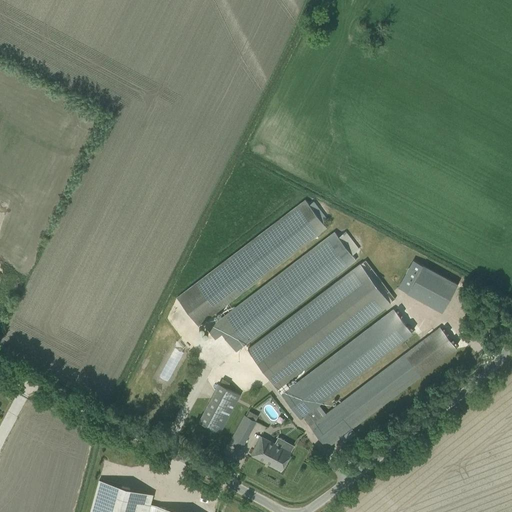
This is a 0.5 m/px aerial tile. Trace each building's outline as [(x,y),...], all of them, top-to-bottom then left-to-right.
[(327,219),(314,201),(309,205),(305,200),(177,297),(198,325),(326,228),(322,223),(327,219)] [(335,231),(222,317),(214,323),(207,329),(215,339),(222,333),(236,351),(356,259),(335,231)] [(247,349),(282,395),(290,389),(285,383),(395,300),(365,260),(247,349)] [(398,287),(433,307),(442,312),(457,284),(422,265),(413,260),(398,287)] [(290,389),(282,395),(300,418),(302,416),(310,426),(325,414),(317,404),(412,333),(394,310),(388,314),(290,389)] [(325,414),(310,426),(327,449),(330,447),(329,445),(335,441),(415,380),(456,349),(439,327),(422,340),(325,414)] [(227,388),(230,383),(223,379),(220,384),(219,383),(198,422),(219,433),(240,395),(227,388)] [(229,443),(240,449),(255,421),(244,415),(229,443)] [(256,429),(263,431),(265,425),(258,423),(256,429)] [(251,455),(281,470),(290,452),(261,437),(251,455)] [(179,511),(150,504),(152,494),(99,480),(89,511),(179,511)]
